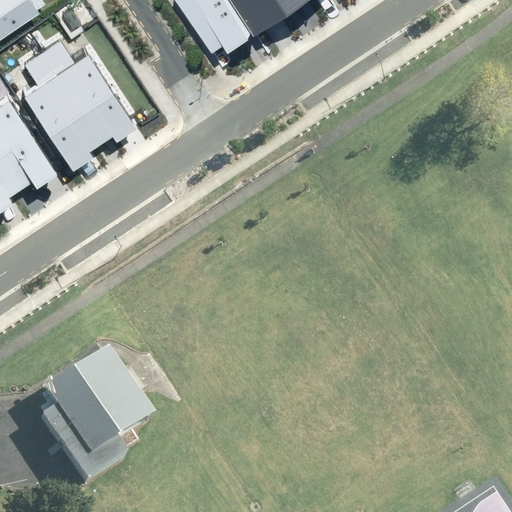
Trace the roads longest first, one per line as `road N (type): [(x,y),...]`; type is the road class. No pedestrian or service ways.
road 1 (residential): [(0,280),(224,134)]
road 2 (residential): [(224,134),(429,0)]
road 3 (residential): [(133,0),(224,134)]
